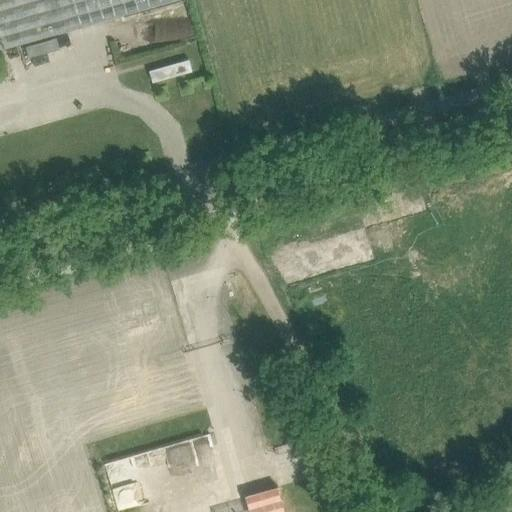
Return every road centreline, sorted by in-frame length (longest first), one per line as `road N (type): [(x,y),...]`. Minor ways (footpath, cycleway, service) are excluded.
road 1 (unclassified): [(381,511),(213,198)]
road 2 (unclassified): [(213,198),(511,115)]
road 3 (unclassified): [(0,259),(213,198)]
